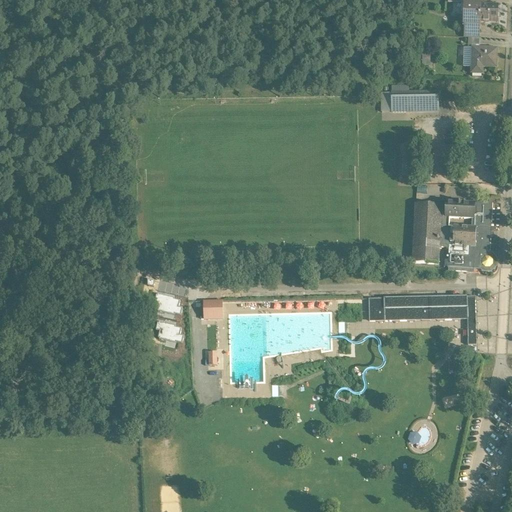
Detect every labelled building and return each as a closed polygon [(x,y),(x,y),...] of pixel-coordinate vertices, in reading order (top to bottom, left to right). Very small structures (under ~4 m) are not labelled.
[(449,0),(449,8),(466,9),(466,8),(467,0),(463,0),(449,0)] [(477,9),(466,8),(466,9),(465,30),(470,30),(481,31),(482,31),(482,27),(481,27),(482,11),(477,11),(477,9)] [(499,12),(482,11),(481,27),(482,27),(498,28),(499,12)] [(480,44),(469,43),(469,51),(480,51),(480,44)] [(498,55),(473,54),(472,79),(483,79),(483,72),(497,73),(498,55)] [(432,61),(422,61),(422,71),(431,71),(432,61)] [(439,96),(392,97),(392,116),(410,116),(410,115),(439,114),(439,96)] [(414,188),(416,153),(404,153),(402,179),(407,179),(407,188),(414,188)] [(448,206),(441,206),(441,209),(440,241),(453,242),(454,237),(448,236),(448,231),(448,230),(449,230),(450,221),(447,221),(448,206)] [(475,208),(448,206),(447,221),(450,221),(474,223),(475,223),(476,208),(475,208)] [(492,208),(475,207),(475,208),(476,208),(475,223),(474,223),(473,231),(476,232),(475,250),(472,250),(472,253),(471,260),(459,260),(454,260),(450,260),(449,270),(450,270),(450,274),(468,275),(469,271),(477,272),(480,272),(481,272),(483,274),(490,274),(495,270),(496,263),(491,258),(489,258),(490,235),(492,208)] [(441,209),(416,208),(413,266),(439,268),(439,250),(440,241),(441,209)] [(473,231),(454,230),(454,231),(449,230),(448,230),(448,231),(448,236),(454,237),(453,242),(453,249),(454,249),(472,250),(475,250),(476,232),(473,231)] [(453,242),(440,241),(439,250),(454,251),(454,249),(453,249),(453,242)] [(158,299),(157,298),(155,305),(159,306),(157,313),(158,313),(158,315),(165,316),(165,315),(181,319),(183,311),(179,310),(181,304),(164,300),(164,299),(158,297),(158,299)] [(467,300),(384,302),(385,325),(467,323),(467,300)] [(467,323),(476,323),(475,300),(467,300),(467,323)] [(384,302),(369,302),(370,325),(385,325),(384,302)] [(222,305),(205,305),(205,311),(205,320),(205,322),(222,322),(222,305)] [(476,323),(467,323),(467,326),(468,332),(476,331),(476,326),(476,323)] [(159,327),(158,326),(156,333),(160,334),(159,341),(160,341),(159,343),(166,344),(166,343),(183,347),(184,339),(180,338),(182,332),(166,328),(166,327),(160,325),(159,327)] [(476,331),(468,332),(468,348),(476,348),(476,331)] [(217,356),(209,356),(209,368),(217,368),(217,367),(219,365),(219,362),(217,361),(217,356)]
